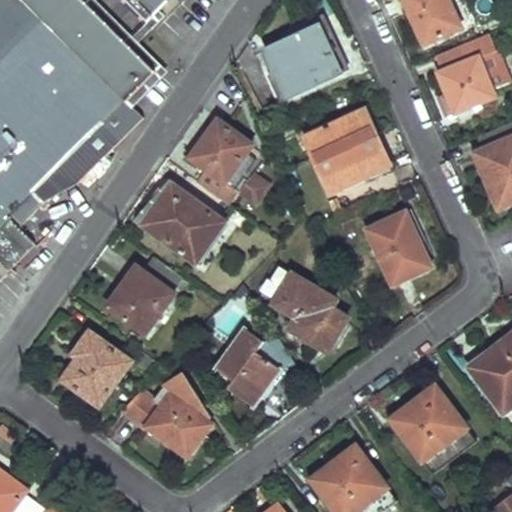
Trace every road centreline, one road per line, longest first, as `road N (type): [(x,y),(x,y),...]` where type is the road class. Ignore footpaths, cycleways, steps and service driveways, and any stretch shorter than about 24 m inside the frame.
road 1 (residential): [(359,0),(482,266),(485,280),(472,302),(196,511),(166,507),(0,383)]
road 2 (residential): [(0,362),(255,0)]
